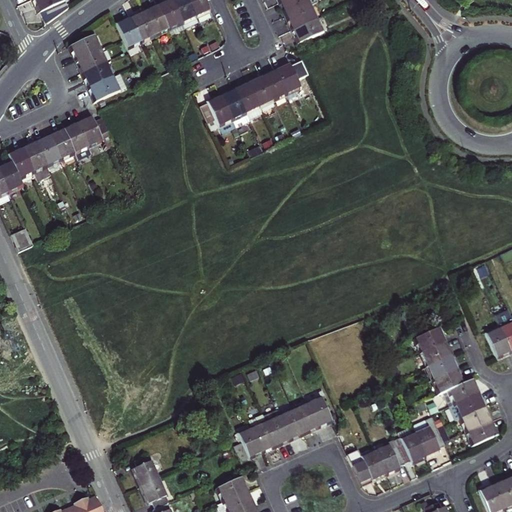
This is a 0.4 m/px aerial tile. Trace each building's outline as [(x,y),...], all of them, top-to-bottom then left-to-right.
[(67,10),(62,0),(34,0),(36,3),(34,4),(35,7),(36,9),(38,8),(40,14),(39,15),(44,27),(67,10)] [(171,38),(184,31),(170,0),(167,0),(163,2),(156,5),(168,31),(171,38)] [(198,25),(195,18),(186,0),(170,0),(184,31),(198,25)] [(186,0),(195,18),(209,11),(204,0),(186,0)] [(281,11),(284,18),(310,6),(316,3),(314,0),(287,0),(278,5),(281,11)] [(154,38),(168,31),(156,5),(149,9),(143,12),(154,38)] [(290,32),(316,20),(310,6),(284,18),(287,25),(290,32)] [(141,44),(154,38),(143,12),(136,15),(129,18),(141,44)] [(127,50),(141,44),(129,18),(122,22),(115,25),(122,41),(127,50)] [(316,20),(290,32),(295,41),(299,50),(324,38),(316,20)] [(100,51),(93,37),(68,49),(71,56),(74,63),(100,51)] [(81,76),(106,65),(100,51),(74,63),(78,70),(81,76)] [(301,63),(290,68),(297,83),(308,78),(301,63)] [(87,90),(113,78),(106,65),(81,76),(84,83),(87,90)] [(286,97),(288,101),(297,97),(295,94),(300,91),(297,83),(290,68),(288,65),(281,68),(274,71),(286,97)] [(286,97),(274,71),(267,74),(261,78),(273,103),(286,97)] [(113,78),(87,90),(90,97),(94,104),(98,102),(100,107),(106,104),(104,99),(126,89),(120,76),(113,79),(113,78)] [(273,103),(261,78),(254,81),(247,84),(259,109),(273,103)] [(240,87),(234,90),(246,116),(249,122),(262,115),(259,109),(247,84),(240,87)] [(235,128),(236,130),(249,123),(249,122),(246,116),(234,90),(227,93),(220,97),(232,122),(235,128)] [(222,136),(236,130),(235,128),(232,122),(220,97),(214,100),(206,103),(208,107),(200,110),(207,127),(215,123),(222,136)] [(83,120),(76,123),(88,148),(102,142),(105,150),(112,146),(100,120),(93,123),(90,116),(83,120)] [(88,148),(76,123),(69,126),(62,130),(74,155),(88,148)] [(285,129),(288,136),(295,132),(292,126),(285,129)] [(55,133),(48,136),(60,161),(74,155),(62,130),(55,133)] [(35,142),(46,167),(60,161),(48,136),(42,139),(35,142)] [(262,145),(265,150),(273,146),(271,141),(262,145)] [(28,146),(21,149),(33,174),(37,183),(50,177),(46,167),(35,142),(28,146)] [(247,154),(250,161),(264,154),(261,147),(247,154)] [(7,155),(10,162),(19,180),(33,174),(21,149),(14,152),(7,155)] [(3,165),(0,166),(0,176),(8,193),(22,187),(19,180),(10,162),(3,165)] [(94,182),(89,185),(92,192),(98,190),(94,182)] [(25,232),(11,238),(17,253),(32,247),(25,232)] [(486,270),(478,273),(481,281),(489,277),(486,270)] [(511,321),(508,313),(495,319),(499,330),(511,355),(511,358),(511,321)] [(418,356),(446,343),(443,336),(440,329),(412,342),(418,356)] [(511,355),(499,330),(486,336),(497,361),(504,358),(511,355)] [(424,370),(452,357),(449,350),(446,343),(418,356),(424,370)] [(431,383),(459,371),(456,364),(452,357),(424,370),(431,383)] [(442,395),(465,384),(462,378),(459,371),(431,383),(437,397),(442,395)] [(243,382),(240,377),(232,380),(235,386),(243,382)] [(448,409),(478,396),(475,389),(472,381),(465,384),(442,395),(448,409)] [(482,403),(478,396),(448,409),(454,423),(458,421),(484,409),(482,403)] [(320,400),(306,406),(318,431),(325,428),(332,425),(320,400)] [(418,414),(427,410),(426,406),(424,403),(415,407),(418,414)] [(430,416),(438,413),(433,403),(426,406),(427,410),(430,416)] [(306,406),(293,412),(304,437),(311,434),(318,431),(306,406)] [(458,421),(464,435),(490,423),(487,416),(484,409),(458,421)] [(276,411),(262,418),(276,449),(283,446),(290,443),(279,418),(276,411)] [(304,437),(293,412),(279,418),(290,443),(297,440),(304,437)] [(258,427),(251,430),(263,455),(270,452),(276,449),(262,418),(261,416),(254,419),(258,427)] [(414,434),(426,461),(433,458),(440,455),(437,450),(444,447),(437,430),(434,424),(431,418),(424,421),(411,428),(414,434)] [(254,419),(248,422),(251,430),(258,427),(254,419)] [(440,421),(434,424),(437,430),(443,427),(440,421)] [(490,423),(464,435),(470,448),(496,437),(494,430),(490,423)] [(238,435),(250,430),(247,425),(235,430),(238,435)] [(250,430),(238,435),(237,436),(241,444),(233,448),(240,464),(248,460),(249,461),(256,458),(263,455),(251,430),(250,430)] [(397,435),(399,438),(400,440),(411,435),(409,430),(397,435)] [(393,441),(404,465),(410,462),(412,468),(419,464),(426,461),(414,434),(411,435),(400,440),(399,438),(393,441)] [(404,465),(393,441),(393,440),(387,443),(388,446),(374,452),(387,480),(394,476),(400,473),(398,468),(404,465)] [(387,480),(374,452),(361,458),(359,452),(347,457),(359,486),(360,488),(362,491),(373,486),(380,483),(387,480)] [(141,489),(157,481),(158,481),(160,480),(152,463),(150,463),(148,457),(134,464),(136,470),(131,472),(135,481),(139,489),(141,489)] [(217,490),(223,504),(249,493),(245,485),(242,478),(217,490)] [(499,482),(492,484),(503,510),(511,506),(511,493),(505,479),(499,482)] [(157,481),(141,489),(145,497),(149,506),(152,504),(155,511),(166,505),(169,504),(158,481),(157,481)] [(503,511),(503,510),(492,484),(485,488),(478,491),(486,511),(503,511)] [(241,511),(255,506),(252,499),(249,493),(223,504),(216,507),(218,511),(241,511)] [(101,511),(95,498),(89,501),(88,499),(73,506),(74,507),(62,511),(61,511),(58,511),(101,511)]
